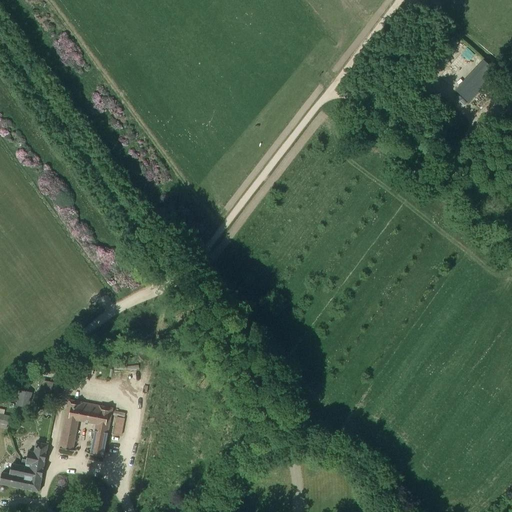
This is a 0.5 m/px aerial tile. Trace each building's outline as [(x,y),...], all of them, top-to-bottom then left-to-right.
[(456,97),(469,109),(497,79),(484,67),(456,97)] [(82,364),(80,372),(92,375),(94,367),(82,364)] [(20,390),(16,406),(28,408),(31,393),(20,390)] [(103,458),(111,416),(112,409),(69,401),(60,449),(72,452),(78,421),(96,425),(90,455),(103,458)] [(0,414),(0,427),(6,428),(6,425),(8,425),(9,416),(4,415),(0,414)] [(123,436),(127,419),(117,416),(113,434),(123,436)] [(25,467),(23,466),(19,488),(39,492),(48,445),(36,443),(34,452),(28,451),(25,467)] [(0,484),(19,488),(23,466),(12,464),(10,474),(2,473),(0,483),(0,484)]
